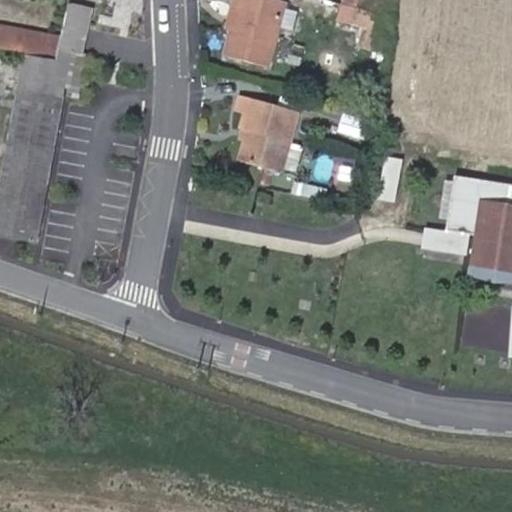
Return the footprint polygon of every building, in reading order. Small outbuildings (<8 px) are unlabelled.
[(239,5),(233,29),(225,55),(268,66),(285,4),(272,0),(234,0),(234,3),(239,5)] [(342,0),(341,5),(386,17),(389,0),(342,0)] [(228,27),(233,29),(239,5),(234,3),(228,27)] [(386,17),(341,5),(337,19),(364,26),(359,46),(384,53),(393,18),(386,17)] [(55,57),(78,61),(86,18),(65,14),(60,37),(55,57)] [(0,26),(0,46),(27,52),(55,57),(60,37),(0,26)] [(55,57),(27,52),(22,86),(0,198),(0,234),(36,241),(70,69),(53,65),(55,57)] [(248,131),(245,142),(241,159),(283,171),(299,112),(241,97),(237,111),(245,113),(240,129),(248,131)] [(370,120),(344,113),(338,132),(365,139),(370,120)] [(237,140),(245,142),(248,131),(240,129),(237,140)] [(400,169),(389,167),(383,203),(394,205),(400,169)] [(249,177),(248,185),(263,188),(264,179),(249,177)] [(296,181),(294,194),(326,200),(328,188),(296,181)] [(511,192),(456,184),(447,239),(467,242),(467,247),(465,259),(462,275),(511,282),(511,192)] [(465,259),(467,247),(429,241),(428,253),(465,259)]
